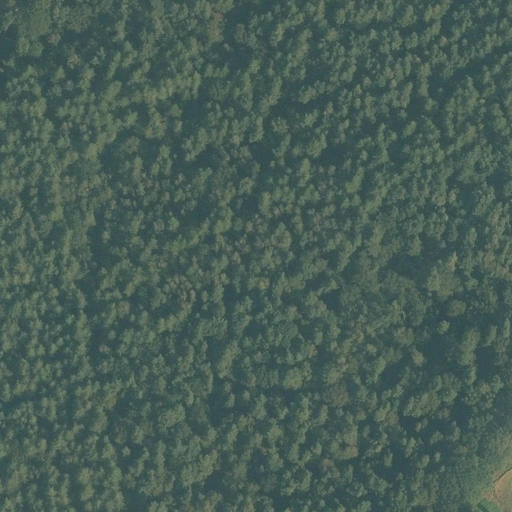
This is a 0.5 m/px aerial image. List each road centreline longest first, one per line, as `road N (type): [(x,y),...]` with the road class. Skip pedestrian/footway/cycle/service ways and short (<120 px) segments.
road 1 (track): [(32,76),(108,459)]
road 2 (track): [(511,429),(423,511)]
